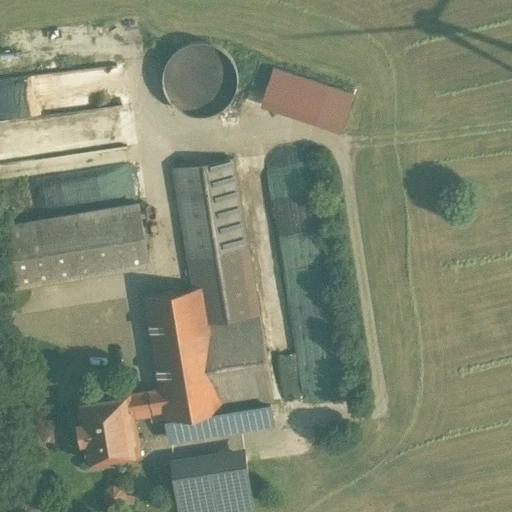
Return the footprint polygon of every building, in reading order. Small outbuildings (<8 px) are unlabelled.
[(175,50),(167,60),(164,71),(164,84),(168,95),(176,105),(187,111),(199,114),(211,112),(222,107),(231,98),(236,88),(238,75),(235,63),(229,53),(220,45),(209,40),(196,40),(185,43),(175,50)] [(341,130),(354,90),(273,63),(259,103),(341,130)] [(203,286),(223,407),(270,400),(273,399),(233,157),(174,166),(189,255),(198,254),(203,286)] [(35,221),(9,225),(18,284),(152,264),(143,205),(35,221)] [(162,388),(167,416),(168,416),(223,407),(203,286),(147,295),(162,388)] [(162,388),(131,393),(134,415),(151,412),(152,419),(167,416),(162,388)] [(140,451),(134,416),(134,415),(131,393),(130,391),(78,399),(88,460),(140,451)] [(223,407),(168,416),(171,437),(273,421),(270,400),(223,407)] [(245,445),(171,458),(180,511),(213,511),(256,505),(245,445)]
